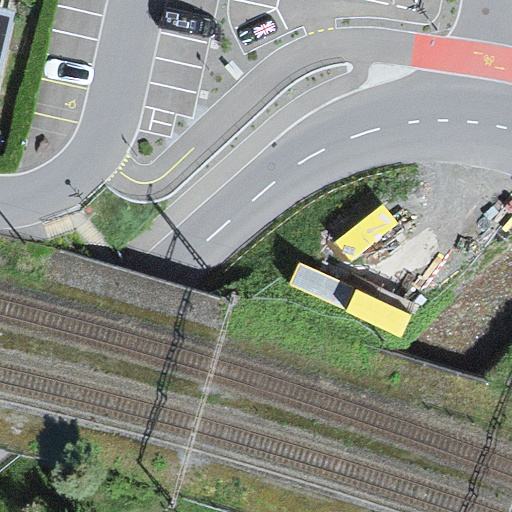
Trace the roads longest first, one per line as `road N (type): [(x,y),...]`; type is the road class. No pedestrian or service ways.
road 1 (residential): [(0,429),(285,176),(365,138),(408,129),(480,131)]
road 2 (residential): [(0,202),(61,186),(96,153),(137,0)]
road 3 (residential): [(494,0),(480,131)]
